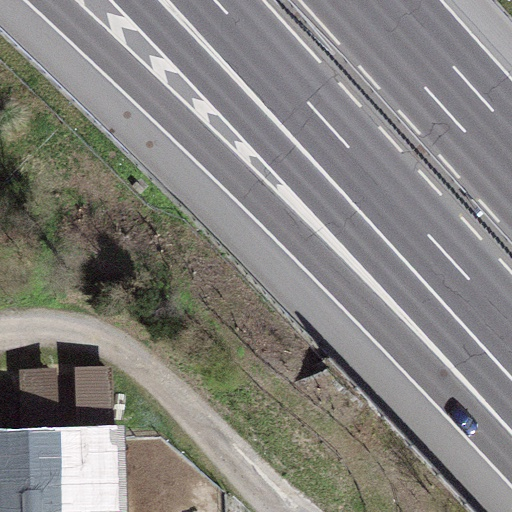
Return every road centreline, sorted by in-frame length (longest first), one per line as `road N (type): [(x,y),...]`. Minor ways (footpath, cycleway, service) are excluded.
road 1 (motorway): [(51,0),(511,429)]
road 2 (track): [(0,332),(22,329),(136,353),(289,511)]
road 3 (motorway): [(155,0),(357,185)]
road 4 (motorway): [(196,0),(357,185)]
road 5 (motorway): [(357,185),(511,363)]
road 6 (motorway): [(511,156),(372,0)]
